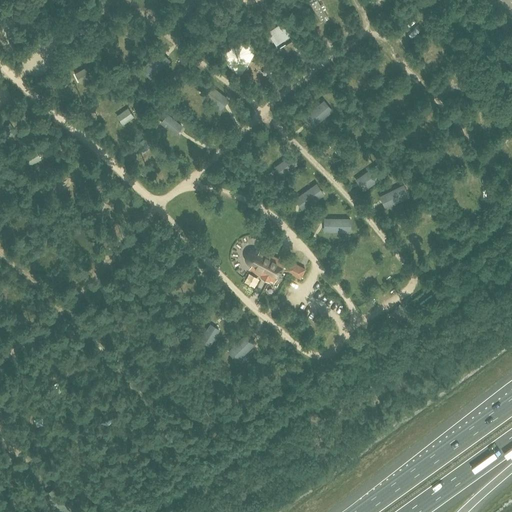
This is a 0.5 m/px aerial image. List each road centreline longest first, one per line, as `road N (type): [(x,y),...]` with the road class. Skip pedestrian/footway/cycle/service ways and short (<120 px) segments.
road 1 (track): [(184,186),(267,212),(360,318),(407,288),(409,269),(262,111),(362,30),(355,0)]
road 2 (track): [(0,363),(58,318),(155,207),(262,111),(182,44)]
road 3 (track): [(362,27),(431,90),(480,151),(499,152)]
road 4 (motorway): [(511,403),(362,511)]
road 5 (motorway): [(414,511),(511,442)]
